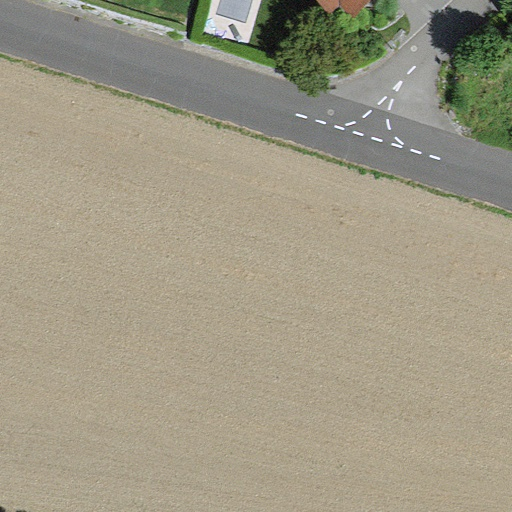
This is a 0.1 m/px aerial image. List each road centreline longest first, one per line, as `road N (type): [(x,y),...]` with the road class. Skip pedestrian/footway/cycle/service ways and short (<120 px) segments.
road 1 (residential): [(0,20),(364,132)]
road 2 (residential): [(364,132),(462,0)]
road 3 (residential): [(364,132),(511,180)]
